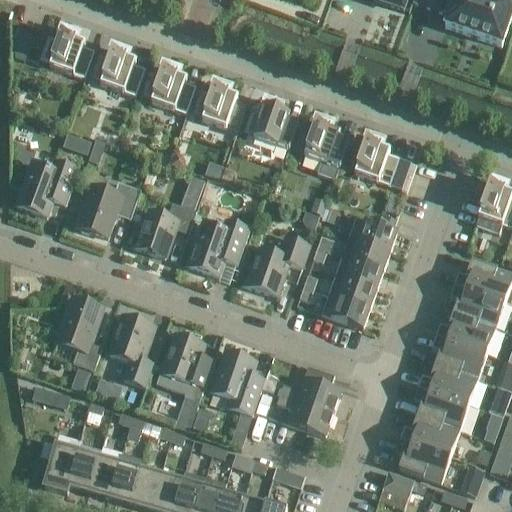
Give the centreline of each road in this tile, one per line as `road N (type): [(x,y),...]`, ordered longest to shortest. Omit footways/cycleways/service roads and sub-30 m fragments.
road 1 (residential): [(381,381),(0,247)]
road 2 (unclassified): [(464,145),(186,48)]
road 3 (residential): [(381,381),(464,145)]
road 4 (unclassified): [(186,48),(50,0)]
road 5 (residential): [(335,511),(381,381)]
